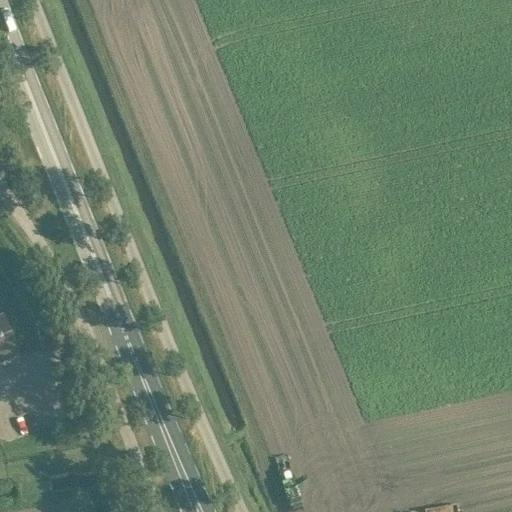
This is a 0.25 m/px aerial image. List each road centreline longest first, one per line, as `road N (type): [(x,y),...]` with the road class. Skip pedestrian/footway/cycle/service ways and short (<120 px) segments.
road 1 (unclassified): [(243,511),(30,0)]
road 2 (primary): [(195,511),(0,19)]
road 3 (unclassified): [(0,201),(76,306),(156,511)]
